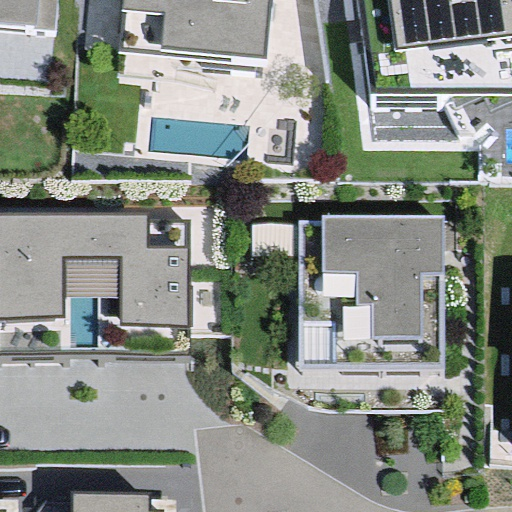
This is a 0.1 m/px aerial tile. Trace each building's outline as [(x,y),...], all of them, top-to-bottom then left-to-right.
[(34,0),(0,0),(0,20),(32,23),(34,0)] [(257,0),(131,0),(128,59),(253,68),(257,0)] [(357,0),(373,103),(511,102),(511,13),(506,0),(357,0)] [(189,230),(0,230),(0,359),(189,359),(189,230)] [(441,235),(308,236),(308,413),(442,412),(441,235)]
